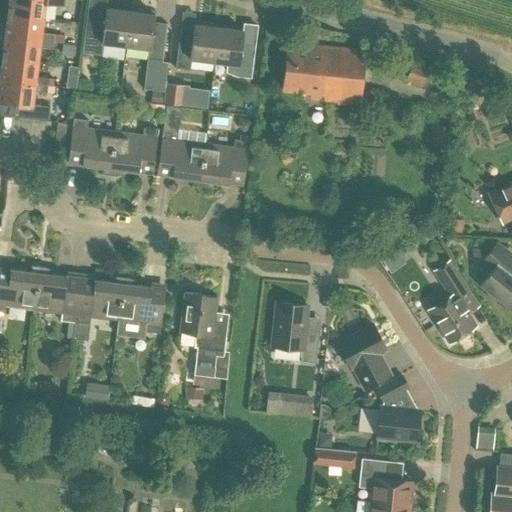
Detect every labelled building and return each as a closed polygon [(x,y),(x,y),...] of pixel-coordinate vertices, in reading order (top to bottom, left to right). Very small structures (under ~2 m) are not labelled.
[(9,0),(8,13),(43,17),(45,5),(57,6),(57,0),(9,0)] [(87,10),(82,52),(101,54),(102,43),(124,46),(128,12),(106,9),(105,13),(87,10)] [(128,12),(124,46),(148,49),(143,89),(145,89),(151,90),(150,102),(162,103),(163,92),(168,63),(162,62),(167,24),(153,22),(154,15),(128,12)] [(41,33),(43,17),(8,13),(5,35),(53,41),(54,34),(41,33)] [(180,27),(175,68),(189,70),(191,59),(213,62),(217,27),(194,24),(193,28),(180,27)] [(217,27),(213,62),(227,63),(226,72),(236,73),(236,76),(250,78),(255,39),(242,37),(243,31),(217,27)] [(68,34),(69,54),(82,53),(81,34),(68,34)] [(52,49),(53,41),(5,35),(2,57),(38,61),(39,48),(52,49)] [(365,52),(314,47),(314,50),(287,48),(283,92),(310,94),(309,98),(360,103),(365,52)] [(36,77),(38,61),(2,57),(0,73),(0,78),(48,85),(49,78),(36,77)] [(428,91),(436,69),(413,61),(404,81),(428,91)] [(76,88),(79,66),(68,65),(66,87),(76,88)] [(47,93),(48,85),(0,78),(0,102),(14,104),(12,117),(48,121),(49,107),(32,104),(34,91),(47,93)] [(163,103),(181,105),(183,85),(165,83),(163,103)] [(150,102),(148,111),(160,112),(162,103),(150,102)] [(159,156),(156,175),(171,177),(187,179),(192,180),(192,185),(199,186),(205,143),(177,139),(178,132),(181,132),(182,126),(179,125),(181,108),(166,105),(159,156)] [(69,144),(67,163),(82,165),(97,167),(102,168),(101,174),(112,175),(117,131),(87,127),(88,120),(81,119),(73,118),(69,144)] [(430,132),(435,132),(435,136),(432,136),(432,145),(449,146),(451,125),(431,124),(430,132)] [(117,131),(112,175),(117,176),(118,170),(122,170),(137,172),(137,173),(152,175),(155,155),(158,129),(144,127),(142,134),(117,131)] [(205,143),(199,186),(207,187),(208,181),(228,184),(228,185),(243,187),(245,167),(248,141),(234,139),(233,147),(205,143)] [(293,164),(308,154),(303,146),(288,157),(293,164)] [(502,223),(511,218),(511,181),(488,193),(502,223)] [(457,233),(459,220),(452,219),(450,232),(457,233)] [(511,309),(511,308),(511,255),(497,243),(482,261),(492,269),(480,285),(511,309)] [(449,343),(475,326),(467,314),(480,306),(449,259),(431,271),(448,297),(428,310),(449,343)] [(0,332),(0,333),(2,314),(4,314),(5,307),(34,310),(40,267),(31,266),(30,271),(25,271),(10,269),(0,267),(0,332)] [(40,267),(34,310),(61,313),(60,321),(68,322),(66,338),(72,338),(79,277),(66,276),(51,274),(46,273),(47,268),(47,267),(40,267)] [(118,321),(123,278),(110,276),(109,281),(79,277),(72,338),(84,340),(86,324),(89,324),(90,317),(118,321)] [(118,321),(116,334),(144,338),(144,332),(159,333),(162,307),(165,288),(151,286),(135,285),(130,284),(131,278),(123,277),(123,278),(118,321)] [(217,297),(184,293),(180,333),(195,334),(193,347),(196,348),(194,373),(192,384),(213,387),(214,377),(226,379),(229,350),(224,349),(228,314),(215,312),(217,297)] [(315,363),(320,318),(306,317),(307,305),(276,302),(271,347),(301,350),(300,361),(315,363)] [(392,375),(379,351),(386,348),(373,325),(337,345),(350,367),(363,392),(392,375)] [(383,401),(408,388),(401,375),(376,388),(383,401)] [(86,382),(84,397),(107,400),(109,385),(86,382)] [(140,405),(153,406),(154,394),(141,393),(140,405)] [(320,403),(318,418),(319,418),(332,411),(330,407),(325,404),(320,403)] [(422,438),(425,409),(383,404),(377,433),(422,438)] [(493,450),(495,428),(477,426),(475,448),(493,450)] [(353,468),(354,451),(314,447),(312,464),(353,468)] [(409,506),(412,482),(383,479),(385,461),(361,458),(358,488),(372,490),(371,502),(409,506)] [(511,469),(496,467),(494,494),(491,493),(491,494),(494,494),(511,496),(511,469)] [(511,511),(511,496),(494,494),(491,494),(488,511),(511,511)] [(408,511),(409,506),(371,502),(369,511),(408,511)]
